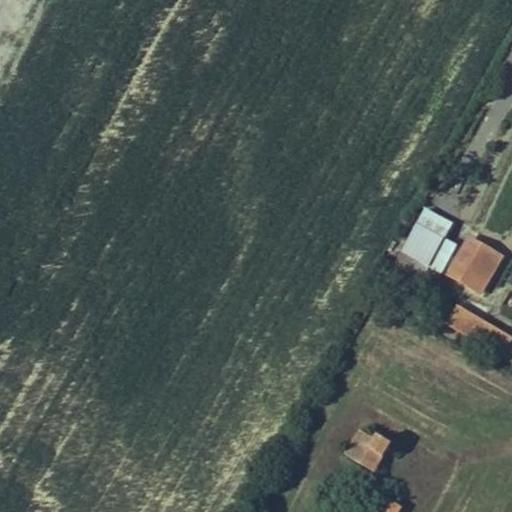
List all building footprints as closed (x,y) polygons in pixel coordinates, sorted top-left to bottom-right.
[(446,232),(421,219),(396,264),(421,277),(446,232)] [(468,239),(448,275),(480,293),(500,258),(468,239)] [(511,341),(456,308),(446,324),(502,357),(511,341)] [(344,455),(373,472),(389,446),(376,438),(374,442),(358,432),(344,455)] [(376,511),(398,511),(400,509),(385,499),(376,511)]
